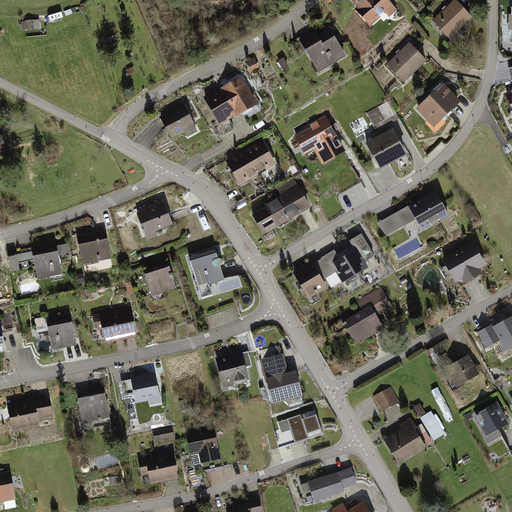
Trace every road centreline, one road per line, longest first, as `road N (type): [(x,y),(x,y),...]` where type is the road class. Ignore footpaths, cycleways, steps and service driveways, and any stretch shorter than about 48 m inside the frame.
road 1 (residential): [(258,270),(428,171),(462,137),(484,96),(492,0)]
road 2 (residential): [(0,382),(199,340),(281,310)]
road 3 (residential): [(104,511),(219,488),(360,442)]
road 4 (residential): [(113,137),(131,111),(272,33),(311,0)]
road 5 (residential): [(331,392),(511,288)]
road 6 (residential): [(0,234),(138,189),(168,170)]
road 7 (residential): [(168,170),(200,189),(258,270)]
